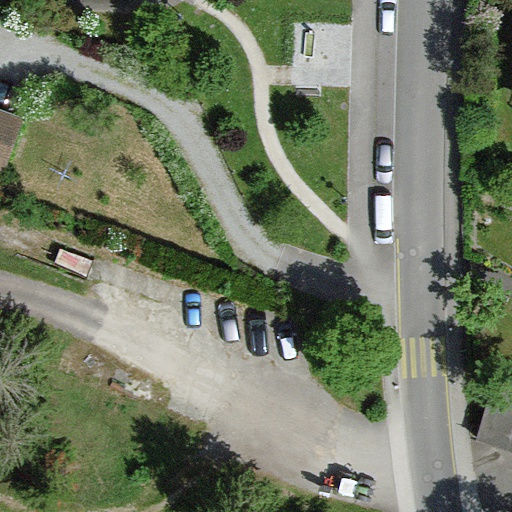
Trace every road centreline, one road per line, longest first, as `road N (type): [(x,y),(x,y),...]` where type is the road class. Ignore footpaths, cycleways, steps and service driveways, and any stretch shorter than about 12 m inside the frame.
road 1 (residential): [(426,0),(423,289),(440,511)]
road 2 (track): [(433,462),(340,453),(206,370),(68,315),(0,300)]
